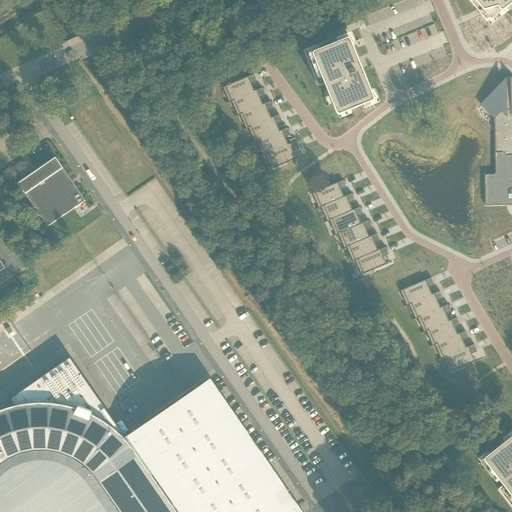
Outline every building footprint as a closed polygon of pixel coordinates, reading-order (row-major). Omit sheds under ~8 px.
[(469,0),(475,6),(476,7),(476,6),(477,6),(483,13),(483,14),(482,14),(482,15),(482,16),(485,19),(486,20),(487,20),(488,20),(489,20),(507,5),(507,4),(507,3),(506,3),(509,0),(469,0)] [(305,51),(305,52),(318,84),(319,85),(321,85),(326,83),(337,111),(338,113),(340,113),(372,100),(373,99),(373,97),(362,69),(361,68),(360,68),(359,69),(355,59),(356,58),(357,58),(357,56),(350,40),(349,38),(347,38),(345,39),(344,40),(344,41),(344,42),(335,45),(333,40),(332,39),(331,39),(306,49),(305,51)] [(232,101),(234,100),(255,91),(251,81),(256,79),(254,74),(225,86),(232,101)] [(511,79),(508,75),(481,104),(495,117),(496,174),(482,174),(482,204),(511,204),(511,79)] [(262,88),(255,91),(234,100),(240,114),(242,113),(263,105),(259,95),(264,93),(262,88)] [(251,127),(272,118),(268,108),(273,106),(271,101),(263,105),(242,113),(249,128),(251,127)] [(259,140),(280,131),(276,122),(281,119),(279,115),(272,118),(251,127),(257,141),(259,140)] [(268,153),(289,145),(285,135),(290,133),(288,128),(280,131),(259,140),(265,154),(268,153)] [(289,145),(268,153),(274,168),(297,158),(293,148),(298,146),(296,141),(289,145)] [(37,215),(40,215),(48,226),(85,200),(55,157),(38,170),(35,166),(30,170),(32,173),(18,183),(35,207),(35,208),(38,208),(37,215)] [(321,207),(323,206),(344,197),(340,186),(345,184),(343,180),(314,192),(321,207)] [(344,197),(323,206),(329,220),(332,219),(353,210),(348,200),(353,198),(352,194),(344,197)] [(340,233),(361,224),(357,213),(362,211),(360,207),(353,210),(332,219),(338,234),(340,233)] [(369,221),(361,224),(340,233),(346,247),(349,245),(369,237),(365,227),(370,225),(369,221)] [(355,260),(357,259),(378,251),(374,240),(379,238),(377,234),(369,237),(349,245),(355,260)] [(386,247),(378,251),(357,259),(363,274),(387,264),(382,253),(388,251),(386,247)] [(411,303),(432,294),(428,284),(433,282),(431,278),(402,290),(409,304),(411,303)] [(432,294),(411,303),(417,318),(419,317),(440,308),(436,298),(441,296),(439,291),(432,294)] [(425,331),(428,330),(449,321),(445,311),(450,309),(448,305),(440,308),(419,317),(425,331)] [(456,318),(449,321),(428,330),(434,344),(436,343),(457,335),(453,325),(458,323),(456,318)] [(442,358),(445,357),(466,348),(462,338),(467,336),(465,331),(457,335),(436,343),(442,358)] [(473,345),(466,348),(445,357),(451,371),(474,362),(470,351),(475,349),(473,345)] [(0,511),(310,511),(310,507),(309,508),(217,375),(216,376),(215,375),(211,378),(209,375),(210,374),(209,374),(149,416),(149,417),(149,416),(152,420),(132,433),(76,353),(17,394),(22,402),(13,405),(3,409),(0,410),(0,511)] [(511,436),(485,457),(485,458),(485,460),(504,484),(499,487),(499,489),(499,490),(511,506),(511,436)]
